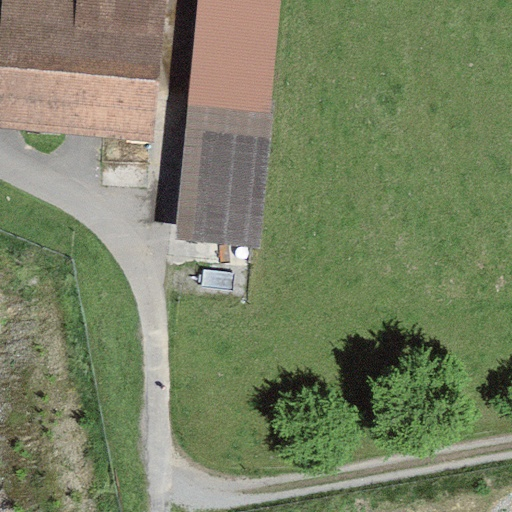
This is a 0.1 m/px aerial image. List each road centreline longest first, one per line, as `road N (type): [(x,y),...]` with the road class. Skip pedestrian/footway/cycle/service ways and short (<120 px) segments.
road 1 (unclassified): [(0,151),(117,237),(154,355),(166,511)]
road 2 (track): [(177,511),(511,450)]
